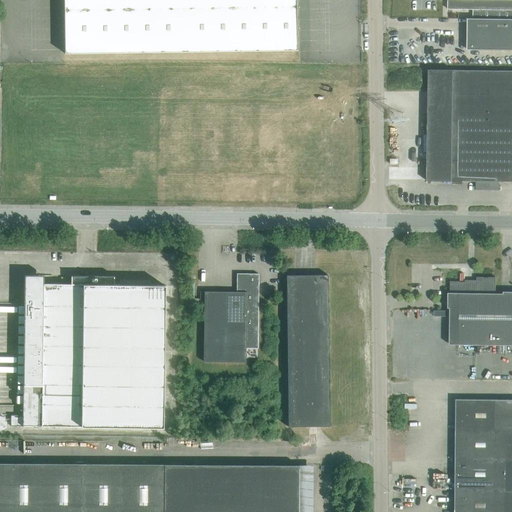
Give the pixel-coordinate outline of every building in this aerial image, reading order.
[(297,51),(296,0),(63,0),(64,54),(297,51)] [(511,0),(447,0),(448,9),(475,9),(475,19),(511,19),(511,0)] [(511,19),(475,19),(468,18),(467,49),(511,49),(511,19)] [(511,70),(453,70),(429,70),(430,181),(454,181),(511,181),(511,70)] [(257,349),(258,274),(236,274),(236,292),(204,291),(203,361),(245,362),(245,348),(257,349)] [(114,277),(114,276),(70,275),(70,276),(71,276),(71,284),(36,284),(36,275),(24,275),(22,415),(10,415),(10,426),(23,426),(163,428),(164,285),(114,285),(114,277)] [(329,426),(327,275),(286,275),(288,426),(329,426)] [(511,344),(511,293),(495,294),(495,277),(477,277),(477,282),(465,282),(451,281),(450,344),(511,344)] [(496,430),(496,400),(456,399),(456,429),(496,430)] [(511,430),(511,399),(496,400),(496,430),(506,430),(511,430)] [(506,430),(496,430),(456,429),(455,489),(505,490),(506,460),(506,430)] [(298,511),(298,465),(0,463),(0,511),(298,511)] [(504,511),(505,490),(455,489),(455,511),(504,511)]
